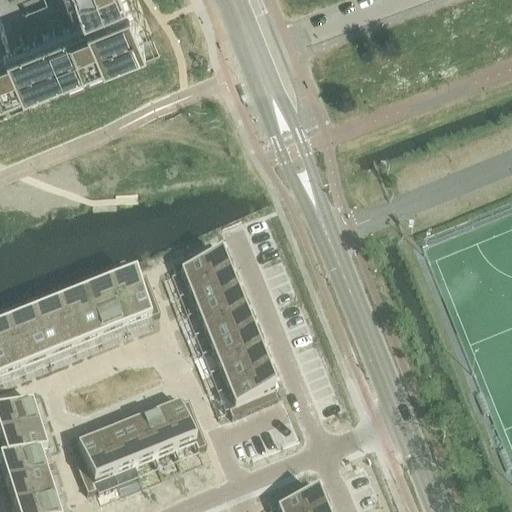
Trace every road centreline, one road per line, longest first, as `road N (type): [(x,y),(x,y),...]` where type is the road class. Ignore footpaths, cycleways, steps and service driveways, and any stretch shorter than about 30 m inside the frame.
road 1 (unclassified): [(401,422),(309,196)]
road 2 (residential): [(233,231),(324,457)]
road 3 (residential): [(408,0),(252,59)]
road 4 (residential): [(56,442),(194,388)]
road 5 (residential): [(170,333),(40,384)]
